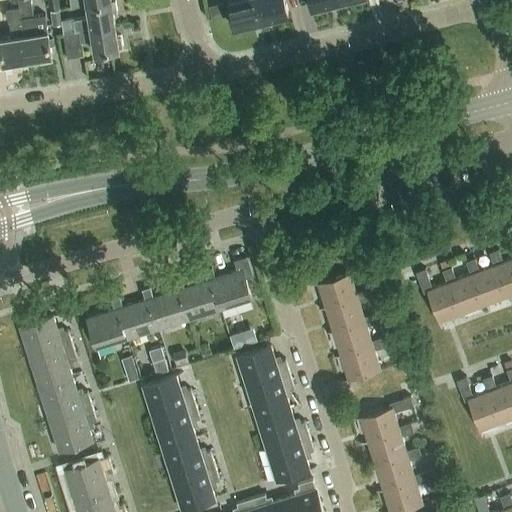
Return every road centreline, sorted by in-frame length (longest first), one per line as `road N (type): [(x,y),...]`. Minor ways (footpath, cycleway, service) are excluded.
road 1 (tertiary): [(0,213),(139,175),(231,170),(511,96)]
road 2 (residential): [(347,511),(340,462),(255,211)]
road 3 (residential): [(202,74),(491,4)]
road 4 (residential): [(255,211),(511,137)]
road 5 (residential): [(23,275),(255,211)]
road 6 (residential): [(0,109),(202,74)]
